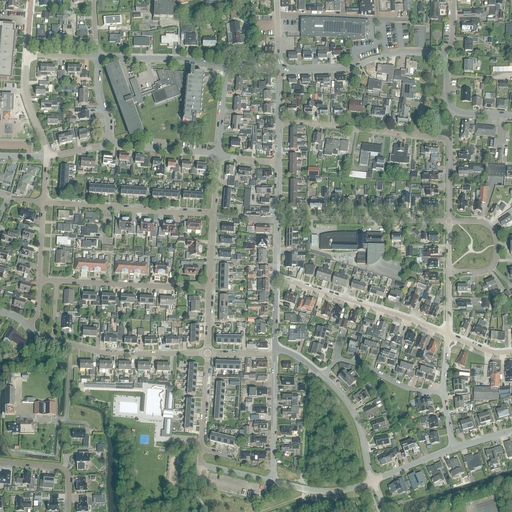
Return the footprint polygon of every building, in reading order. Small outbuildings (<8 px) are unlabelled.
[(154,0),(154,9),(153,18),(153,21),(159,21),(160,18),(167,18),(174,18),(175,7),(174,7),(174,0),(154,0)] [(325,0),(325,12),(334,12),(334,1),(334,0),(325,0)] [(372,0),(360,0),(361,5),(357,5),(358,15),(364,15),(364,16),(374,16),(372,0)] [(403,0),(403,2),(404,2),(404,12),(407,11),(408,17),(411,17),(411,11),(410,1),(410,0),(403,0)] [(490,16),(495,16),(496,5),(495,0),(481,0),(482,1),(484,1),(484,6),(490,7),(490,16)] [(495,0),(496,5),(495,16),(495,20),(498,20),(498,23),(503,23),(503,13),(499,12),(499,5),(502,6),(502,1),(504,1),(503,0),(495,0)] [(18,8),(18,3),(8,2),(8,5),(6,5),(6,10),(13,11),(14,8),(18,8)] [(438,21),(439,4),(431,3),(430,20),(438,21)] [(103,17),(104,25),(121,24),(121,16),(103,17)] [(368,26),(369,21),(327,18),(301,18),(301,37),(344,38),(344,43),(345,43),(365,40),(365,26),(368,26)] [(475,33),(476,32),(477,30),(477,27),(477,25),(479,24),(479,23),(480,23),(480,20),(471,19),(471,25),(462,25),(462,31),(472,31),(472,33),(473,33),(475,33)] [(0,25),(0,78),(10,79),(15,32),(13,32),(13,26),(14,22),(2,21),(0,21),(0,23),(2,24),(2,25),(0,25)] [(73,30),(71,30),(71,26),(70,25),(70,22),(62,22),(62,33),(65,33),(65,39),(73,39),(73,30)] [(240,44),(244,43),(243,36),(239,36),(239,33),(240,33),(239,23),(229,24),(230,34),(227,34),(228,44),(232,43),(233,45),(240,44)] [(182,25),(182,33),(191,33),(192,25),(182,25)] [(78,30),(80,30),(80,39),(87,39),(87,30),(86,30),(86,26),(78,26),(78,30)] [(125,33),(123,33),(120,33),(120,35),(109,35),(109,42),(116,43),(116,44),(120,44),(120,40),(123,40),(123,36),(125,36),(125,33)] [(197,46),(197,42),(196,42),(196,35),(185,34),(184,46),(197,46)] [(177,43),(177,36),(174,36),(174,37),(161,37),(161,44),(168,44),(168,47),(173,47),(173,43),(177,43)] [(218,44),(218,36),(215,36),(215,38),(203,38),(202,46),(214,47),(214,44),(218,44)] [(149,47),(149,38),(133,38),(133,47),(149,47)] [(478,42),(478,38),(471,38),(471,41),(465,41),(465,51),(467,51),(467,53),(468,54),(472,54),(473,53),(473,51),(472,50),(472,42),(478,42)] [(297,54),(301,54),(301,49),(300,49),(300,45),(298,45),(298,46),(298,49),(295,49),(294,54),(289,54),(289,60),(298,60),(297,54)] [(330,45),(330,47),(330,53),(333,53),(333,57),(343,57),(342,49),(336,49),(335,45),(330,45)] [(330,53),(330,47),(325,47),(324,53),(318,53),(318,60),(327,59),(327,53),(330,53)] [(315,49),(310,49),(303,49),(303,60),(312,60),(312,54),(315,53),(315,49)] [(417,69),(417,62),(409,61),(410,60),(406,59),(405,70),(401,69),(400,76),(405,77),(405,74),(409,75),(410,68),(417,69)] [(468,59),(468,61),(464,61),(464,72),(473,72),(473,65),(476,65),(476,59),(468,59)] [(44,76),(47,76),(47,65),(40,65),(40,68),(37,68),(37,77),(40,77),(40,73),(45,73),(44,76)] [(153,94),(161,91),(160,88),(141,95),(135,78),(129,80),(135,97),(133,98),(132,98),(132,97),(130,97),(119,66),(117,67),(116,65),(107,68),(108,71),(106,72),(118,103),(119,108),(128,133),(130,132),(131,135),(140,132),(140,130),(142,129),(133,104),(137,102),(138,105),(144,103),(142,98),(153,94)] [(393,77),(394,68),(391,67),(385,66),(378,65),(377,73),(390,75),(389,76),(393,77)] [(81,66),(74,66),(74,73),(81,73),(81,78),(87,78),(87,71),(81,71),(81,66)] [(156,103),(179,95),(177,89),(186,85),(186,86),(186,89),(186,91),(186,93),(185,95),(186,96),(185,98),(185,100),(185,103),(184,105),(185,105),(185,108),(184,109),(184,110),(184,112),(183,114),(184,114),(184,118),(182,121),(183,121),(184,121),(184,122),(185,122),(186,122),(187,123),(188,123),(189,123),(190,123),(191,124),(192,124),(192,125),(195,125),(195,117),(199,118),(199,116),(200,116),(200,114),(200,111),(200,109),(200,106),(201,106),(200,104),(201,102),(201,100),(201,97),(201,95),(201,92),(202,92),(202,90),(202,88),(202,86),(202,85),(202,83),(203,83),(202,81),(203,78),(205,78),(204,76),(203,74),(202,74),(194,73),(194,70),(190,69),(190,72),(190,73),(167,71),(164,71),(164,69),(161,70),(157,72),(160,81),(157,82),(160,88),(161,91),(153,94),(155,98),(156,103)] [(292,91),(300,90),(300,83),(297,83),(297,78),(296,78),(296,77),(293,77),(293,78),(289,78),(289,84),(292,84),(292,91)] [(343,82),(345,82),(345,77),(337,77),(337,82),(334,82),(334,89),(339,88),(339,89),(340,89),(343,89),(343,82)] [(308,87),(313,87),(313,86),(312,83),(310,83),(310,78),(302,78),(302,84),(302,85),(304,86),(308,86),(308,87)] [(259,90),(261,90),(268,90),(265,89),(265,87),(271,87),(271,79),(265,79),(265,82),(259,82),(259,85),(259,90)] [(414,86),(414,82),(408,81),(408,80),(403,79),(402,98),(411,99),(411,95),(408,95),(408,86),(414,86)] [(373,89),(381,90),(382,82),(374,81),(369,80),(367,91),(372,92),(373,89)] [(52,86),(47,85),(39,85),(39,88),(36,88),(35,95),(44,96),(45,92),(52,93),(52,86)] [(247,85),(243,85),(236,85),(236,92),(242,93),(242,88),(247,88),(247,85)] [(78,94),(78,98),(87,98),(87,91),(81,91),(81,88),(73,87),(73,94),(78,94)] [(469,102),(470,89),(462,88),(461,102),(469,102)] [(268,93),(268,90),(261,90),(261,97),(264,97),(264,101),(270,101),(270,93),(268,93)] [(490,94),(490,98),(484,97),(484,100),(483,108),(494,109),(494,101),(494,98),(495,94),(490,94)] [(12,111),(13,96),(0,95),(0,119),(0,118),(3,118),(3,120),(9,120),(9,114),(11,114),(11,111),(12,111)] [(300,108),(300,102),(300,100),(300,95),(295,95),(295,100),(296,100),(296,102),(292,102),(292,107),(289,107),(289,113),(293,113),(293,114),(296,114),(296,113),(297,108),(300,108)] [(368,107),(368,97),(363,96),(363,103),(350,101),(349,112),(362,113),(362,106),(368,107)] [(87,105),(87,98),(78,98),(79,98),(79,102),(75,102),(75,108),(81,108),(81,104),(87,105)] [(481,106),(481,99),(473,98),(472,107),(480,107),(480,106),(481,106)] [(60,99),(57,99),(49,99),(49,102),(44,102),(41,102),(41,109),(51,110),(51,106),(57,106),(57,105),(57,103),(61,104),(61,101),(60,99)] [(389,106),(389,100),(383,99),(383,109),(372,108),(372,116),(385,117),(386,109),(385,109),(386,106),(389,106)] [(400,99),(399,105),(398,115),(396,115),(396,116),(395,116),(395,114),(391,113),(391,119),(398,120),(397,124),(407,125),(408,118),(409,109),(405,108),(406,100),(400,99)] [(508,100),(501,100),(497,99),(497,102),(496,109),(506,110),(506,107),(507,107),(508,100)] [(342,110),(341,109),(341,106),(339,105),(337,105),(337,104),(334,104),(335,100),(331,100),(331,110),(335,110),(335,115),(342,116),(342,110)] [(316,108),(316,102),(308,102),(308,108),(305,108),(305,113),(312,113),(313,108),(316,108)] [(270,114),(270,106),(268,106),(268,103),(261,103),(261,111),(264,111),(264,114),(270,114)] [(327,115),(328,109),(327,109),(327,107),(322,107),(323,103),(318,103),(317,103),(317,109),(320,109),(319,115),(327,115)] [(246,105),(241,105),(235,104),(234,112),(240,113),(241,109),(246,109),(246,105)] [(86,109),(78,109),(76,109),(76,112),(82,113),(81,116),(79,116),(79,120),(88,120),(88,112),(87,112),(86,109)] [(47,125),(55,125),(55,128),(59,127),(59,125),(57,125),(57,122),(63,122),(63,115),(56,114),(56,118),(51,118),(47,118),(47,125)] [(472,129),(472,126),(469,126),(469,122),(462,122),(461,128),(465,129),(465,131),(468,131),(468,129),(472,129)] [(472,129),(468,129),(468,131),(465,131),(465,129),(461,128),(460,138),(468,139),(468,133),(474,134),(475,127),(472,126),(472,129)] [(475,126),(475,127),(474,134),(474,136),(479,136),(495,138),(495,137),(495,128),(496,127),(475,126)] [(79,138),(79,140),(87,139),(86,136),(89,135),(88,129),(78,131),(78,128),(74,129),(76,138),(79,138)] [(75,139),(74,135),(73,129),(67,131),(68,134),(64,135),(66,143),(72,142),(72,139),(75,139)] [(59,144),(66,143),(64,135),(60,136),(59,132),(53,133),(55,141),(58,141),(59,144)] [(322,151),(324,142),(321,142),(321,140),(321,135),(314,134),(312,144),(318,145),(317,151),(322,151)] [(253,145),(256,145),(256,144),(256,137),(256,136),(252,136),(252,142),(247,141),(246,150),(252,151),(253,145)] [(243,143),(244,137),(238,137),(238,141),(232,141),(231,147),(240,148),(240,143),(243,143)] [(347,153),(349,142),(341,141),(326,139),(324,156),(332,157),(333,149),(340,150),(339,152),(347,153)] [(383,169),(384,160),(380,159),(382,146),(362,144),(360,165),(367,166),(369,153),(378,154),(376,163),(373,163),(372,170),(376,170),(376,168),(383,169)] [(394,145),(393,154),(400,154),(401,145),(397,145),(397,146),(394,145)] [(404,145),(401,145),(400,154),(407,155),(408,147),(404,146),(404,145)] [(425,154),(431,154),(432,147),(428,146),(428,145),(425,145),(425,146),(421,146),(420,157),(424,157),(425,154)] [(438,147),(432,147),(431,154),(431,158),(439,158),(439,155),(438,154),(438,147)] [(470,160),(470,156),(472,156),(472,155),(474,155),(474,148),(463,148),(463,153),(458,153),(458,159),(463,159),(463,160),(466,160),(467,160),(467,161),(469,161),(470,160)] [(115,159),(114,159),(112,159),(112,155),(104,154),(103,165),(108,166),(108,167),(115,167),(115,159)] [(131,166),(132,159),(128,159),(128,155),(119,154),(119,160),(127,161),(126,165),(131,166)] [(400,154),(393,154),(393,156),(390,155),(389,163),(399,164),(400,154)] [(407,155),(400,154),(399,164),(409,164),(410,157),(407,157),(407,155)] [(147,168),(148,159),(144,158),(144,156),(135,155),(135,163),(142,163),(141,167),(147,168)] [(83,168),(87,168),(88,160),(81,159),(81,165),(77,165),(77,171),(82,172),(83,168)] [(95,160),(88,160),(87,168),(92,169),(91,173),(97,173),(98,167),(94,167),(95,160)] [(163,176),(164,167),(161,167),(161,161),(153,160),(152,166),(157,167),(156,175),(163,176)] [(178,173),(178,166),(175,166),(176,162),(168,161),(167,168),(171,168),(171,171),(173,171),(173,172),(178,173)] [(189,174),(193,174),(194,168),(190,167),(191,163),(182,163),(181,169),(190,170),(189,174)] [(196,168),(194,168),(193,174),(196,175),(197,170),(205,171),(206,165),(197,164),(196,168)] [(505,173),(505,165),(488,164),(488,172),(505,173)] [(26,173),(26,175),(32,177),(34,178),(37,169),(28,167),(26,167),(26,166),(23,165),(22,171),(24,172),(24,173),(26,173)] [(485,165),(478,165),(469,165),(469,169),(467,169),(458,169),(458,176),(468,176),(468,173),(472,173),(472,172),(485,172),(485,165)] [(226,176),(229,176),(228,186),(234,187),(235,176),(233,176),(233,168),(227,167),(226,176)] [(269,177),(272,177),(272,172),(270,172),(270,170),(262,170),(257,170),(257,180),(261,180),(261,182),(265,182),(266,180),(266,178),(269,178),(269,177)] [(351,170),(350,177),(367,179),(367,173),(351,170)] [(5,172),(4,175),(2,181),(3,181),(2,183),(10,186),(11,181),(13,182),(15,176),(13,176),(13,175),(5,172)] [(29,185),(32,177),(26,175),(23,174),(21,182),(21,183),(27,184),(29,185)] [(24,193),(27,184),(21,183),(21,182),(18,182),(16,190),(20,192),(19,195),(23,196),(24,193)] [(107,182),(107,187),(106,194),(114,195),(114,187),(109,187),(109,182),(107,182)] [(72,185),(68,184),(60,184),(59,192),(67,192),(67,187),(72,187),(72,185)] [(139,184),(138,189),(138,196),(146,197),(146,189),(141,189),(141,184),(139,184)] [(434,194),(438,194),(438,187),(430,187),(430,185),(422,185),(422,190),(426,190),(426,195),(430,195),(430,194),(431,194),(431,195),(434,195),(434,194)] [(271,194),(271,186),(261,186),(258,186),(258,194),(261,194),(261,195),(265,195),(265,194),(271,194)] [(486,204),(487,187),(480,186),(479,197),(476,197),(476,203),(475,203),(474,211),(475,212),(477,212),(478,211),(481,212),(482,204),(486,204)] [(159,198),(159,191),(160,187),(157,187),(157,191),(152,191),(152,197),(159,198)] [(338,199),(341,200),(341,193),(337,193),(337,195),(332,195),(332,199),(331,207),(338,207),(338,199)] [(402,194),(402,197),(402,201),(398,200),(398,204),(399,204),(399,209),(406,209),(406,201),(409,201),(410,194),(402,194)] [(464,206),(467,206),(467,202),(464,202),(465,195),(461,195),(460,200),(458,200),(458,203),(458,206),(458,210),(464,210),(464,206)] [(354,200),(354,196),(349,196),(349,199),(345,199),(345,208),(352,208),(352,200),(354,200)] [(365,200),(364,200),(364,197),(357,197),(357,200),(358,200),(358,208),(365,208),(365,200)] [(380,209),(380,200),(376,200),(376,197),(371,197),(371,201),(374,201),(374,208),(380,209)] [(386,199),(386,201),(384,201),(384,204),(386,204),(386,209),(392,209),(392,204),(395,204),(396,197),(389,197),(388,197),(387,198),(386,199)] [(432,208),(437,208),(437,201),(432,201),(429,201),(429,199),(424,199),(424,206),(429,206),(429,208),(432,208)] [(502,212),(503,211),(503,209),(506,206),(502,203),(500,207),(496,205),(495,207),(493,207),(489,214),(494,217),(499,210),(502,212)] [(249,208),(244,207),(244,216),(261,216),(261,218),(265,218),(265,216),(270,217),(270,209),(249,208)] [(19,216),(25,218),(25,220),(33,223),(36,213),(22,208),(19,216)] [(98,214),(87,213),(85,213),(85,220),(88,220),(88,223),(95,223),(95,221),(97,221),(98,214)] [(511,218),(508,214),(502,218),(502,219),(499,222),(502,226),(505,225),(506,224),(508,227),(511,225),(509,223),(511,220),(511,218)] [(124,231),(125,219),(121,219),(119,219),(119,224),(118,224),(118,225),(119,225),(118,226),(115,226),(114,235),(121,235),(121,230),(124,231)] [(129,219),(125,219),(124,231),(128,231),(128,234),(134,234),(134,227),(131,227),(131,225),(131,224),(131,220),(129,220),(129,219)] [(146,232),(147,221),(143,220),(141,220),(140,225),(140,226),(140,228),(137,228),(136,234),(143,235),(143,232),(146,232)] [(233,232),(234,224),(239,225),(240,221),(233,220),(233,224),(222,223),(222,231),(233,232)] [(152,241),(152,237),(156,238),(156,229),(153,229),(153,227),(153,226),(153,221),(151,221),(147,221),(146,232),(150,232),(149,237),(149,241),(152,241)] [(184,224),(183,233),(187,233),(187,230),(200,230),(200,222),(188,221),(187,224),(184,224)] [(168,233),(169,222),(165,222),(163,222),(162,226),(162,227),(162,229),(159,229),(158,236),(164,236),(165,233),(168,233)] [(172,222),(169,222),(168,233),(172,234),(171,237),(178,237),(178,230),(174,230),(175,228),(175,227),(175,222),(172,222)] [(70,225),(57,224),(57,231),(68,232),(69,232),(70,225)] [(32,240),(34,232),(28,230),(29,227),(21,225),(19,231),(23,232),(22,237),(32,240)] [(97,234),(97,227),(87,226),(87,228),(82,228),(82,229),(81,236),(89,236),(90,233),(97,234)] [(9,230),(7,234),(3,232),(1,240),(11,244),(13,238),(16,239),(18,234),(17,232),(9,230)] [(381,245),(382,234),(366,233),(366,236),(358,235),(358,233),(348,233),(338,233),(329,234),(320,236),(320,250),(332,251),(332,250),(357,251),(367,252),(367,244),(381,245)] [(404,246),(404,237),(401,237),(401,235),(392,235),(392,242),(401,242),(400,245),(404,246)] [(231,244),(232,237),(221,236),(220,244),(231,244)] [(307,252),(330,260),(331,257),(310,250),(310,236),(307,236),(307,252)] [(260,238),(259,237),(254,237),(251,237),(249,238),(249,241),(251,243),(252,243),(252,244),(244,244),(244,250),(255,250),(255,246),(258,247),(266,248),(267,243),(269,242),(269,239),(268,239),(268,238),(260,238)] [(91,248),(91,247),(96,247),(96,240),(86,239),(85,246),(87,246),(87,248),(91,248)] [(190,246),(189,249),(201,250),(201,247),(201,244),(196,244),(196,243),(195,243),(196,240),(187,239),(186,246),(190,246)] [(31,258),(33,250),(27,248),(28,244),(21,242),(19,248),(22,250),(21,255),(31,258)] [(299,247),(298,252),(306,252),(306,243),(300,243),(300,242),(298,242),(298,245),(299,245),(299,247)] [(383,245),(381,245),(367,244),(367,252),(357,251),(358,256),(357,256),(357,265),(366,265),(366,266),(370,266),(373,265),(376,264),(379,261),(381,258),(383,255),(383,251),(383,248),(383,245)] [(433,247),(429,247),(428,247),(428,248),(425,248),(425,250),(423,250),(423,258),(430,258),(430,255),(433,255),(433,254),(438,254),(438,248),(433,248),(433,247)] [(11,257),(13,250),(6,248),(4,252),(0,250),(0,259),(6,261),(7,256),(11,257)] [(65,252),(69,252),(69,254),(72,254),(72,249),(69,249),(69,248),(62,248),(62,252),(56,252),(55,264),(64,264),(65,252)] [(201,250),(189,249),(189,253),(186,253),(186,259),(192,259),(193,256),(195,256),(196,256),(200,256),(200,254),(201,250)] [(230,258),(231,251),(220,250),(219,257),(230,258)] [(157,274),(161,274),(161,263),(158,263),(158,260),(155,260),(156,259),(152,258),(151,266),(155,266),(155,268),(154,268),(154,269),(155,269),(154,274),(157,274)] [(430,258),(423,258),(421,258),(421,263),(421,264),(424,264),(424,265),(427,265),(427,268),(438,268),(438,261),(428,261),(428,258),(430,258)] [(28,275),(30,267),(24,265),(25,261),(18,259),(16,265),(19,266),(18,272),(28,275)] [(165,263),(161,263),(161,274),(164,275),(167,275),(167,270),(167,269),(167,267),(171,267),(171,261),(165,260),(165,263)] [(190,263),(181,262),(180,266),(181,266),(181,268),(184,268),(184,274),(197,275),(198,266),(197,266),(197,267),(190,266),(190,263)] [(2,266),(0,265),(0,278),(2,279),(4,273),(7,274),(9,268),(2,266)] [(315,267),(309,265),(305,275),(312,277),(315,267)] [(322,280),(326,267),(324,266),(323,269),(319,268),(315,278),(322,280)] [(329,267),(326,267),(322,280),(329,283),(332,272),(328,271),(329,267)] [(335,273),(332,283),(339,285),(343,272),(341,271),(340,274),(335,273)] [(430,271),(418,271),(418,274),(424,274),(424,280),(438,281),(438,274),(430,274),(430,271)] [(343,272),(339,285),(345,288),(349,277),(344,276),(345,272),(343,272)] [(29,293),(31,285),(25,283),(26,279),(18,277),(16,283),(20,285),(19,290),(29,293)] [(496,289),(498,288),(496,285),(493,278),(485,282),(486,285),(481,287),(483,291),(487,288),(488,289),(488,288),(489,289),(491,288),(491,287),(494,286),(496,289)] [(257,291),(268,291),(268,280),(257,280),(257,291)] [(351,288),(358,290),(360,282),(356,281),(356,283),(353,282),(351,288)] [(364,283),(360,282),(358,290),(365,292),(367,286),(364,285),(364,283)] [(381,289),(379,288),(376,296),(383,298),(386,288),(382,286),(381,289)] [(369,294),(376,296),(379,288),(375,287),(374,288),(371,287),(369,294)] [(425,315),(426,314),(428,315),(431,307),(429,307),(431,302),(430,302),(432,298),(428,297),(429,294),(428,294),(430,288),(427,287),(422,299),(426,301),(424,305),(423,305),(421,312),(424,313),(424,314),(425,315)] [(410,289),(410,290),(407,297),(409,298),(406,306),(414,310),(419,298),(418,298),(419,296),(418,296),(419,292),(410,289)] [(400,298),(402,292),(395,290),(395,292),(391,290),(388,300),(395,302),(397,297),(400,298)] [(72,306),(73,291),(64,291),(63,305),(72,306)] [(20,295),(13,293),(12,294),(10,294),(10,296),(12,296),(11,300),(14,301),(13,305),(19,307),(19,308),(23,309),(25,301),(19,299),(20,295)] [(85,301),(89,301),(89,293),(82,293),(82,296),(79,296),(78,308),(82,308),(82,305),(85,305),(85,301)] [(96,294),(89,293),(89,301),(92,301),(92,306),(98,306),(98,304),(98,297),(96,297),(96,294)] [(284,301),(295,304),(296,303),(296,302),(296,301),(297,296),(287,293),(284,301)] [(101,297),(98,297),(98,304),(98,306),(107,307),(108,294),(101,294),(101,297)] [(117,308),(118,298),(115,298),(115,295),(108,294),(107,307),(108,307),(108,302),(114,303),(114,305),(117,305),(117,308)] [(120,299),(118,298),(117,308),(120,308),(120,303),(124,303),(124,308),(126,308),(127,295),(120,295),(120,299)] [(134,296),(127,295),(126,308),(129,308),(130,304),(133,304),(133,309),(136,309),(136,299),(134,299),(134,296)] [(145,310),(146,296),(139,296),(139,300),(136,299),(136,309),(136,306),(139,306),(139,304),(145,304),(145,310)] [(156,298),(153,298),(153,297),(146,296),(145,310),(149,310),(149,307),(148,307),(149,305),(152,305),(152,307),(155,307),(156,298)] [(160,306),(166,306),(167,298),(160,297),(160,298),(157,298),(156,307),(160,308),(160,306)] [(199,302),(199,298),(188,297),(188,302),(188,307),(199,308),(199,302)] [(173,298),(167,298),(166,306),(172,307),(172,308),(176,309),(176,299),(173,299),(173,298)] [(312,311),(315,301),(305,298),(304,301),(300,299),(297,309),(311,313),(312,311)] [(440,309),(438,308),(439,305),(433,303),(432,306),(433,306),(431,312),(430,316),(435,318),(436,315),(437,315),(440,309)] [(329,314),(332,307),(325,305),(324,309),(323,309),(322,312),(323,312),(323,313),(322,316),(329,318),(331,314),(329,314)] [(268,306),(260,306),(248,306),(248,309),(251,309),(251,310),(260,310),(260,317),(268,317),(268,306)] [(199,313),(199,308),(188,307),(188,318),(196,318),(196,313),(199,313)] [(340,314),(342,310),(336,308),(332,318),(339,320),(340,316),(341,315),(340,314)] [(351,313),(349,321),(342,319),(342,320),(340,326),(340,328),(346,329),(347,324),(353,326),(354,325),(356,321),(357,320),(356,319),(358,315),(355,314),(355,313),(352,312),(352,313),(351,313)] [(80,317),(80,313),(68,313),(67,316),(63,316),(62,329),(71,329),(72,317),(80,317)] [(302,324),(302,319),(300,319),(300,317),(296,317),(296,315),(285,314),(285,322),(290,322),(290,323),(302,324)] [(503,334),(498,333),(497,342),(500,343),(500,342),(502,342),(504,342),(505,334),(508,334),(508,331),(508,326),(507,326),(507,317),(502,317),(503,334)] [(374,334),(373,334),(376,326),(373,325),(374,322),(365,319),(364,322),(362,321),(360,326),(362,327),(363,326),(368,328),(366,335),(373,337),(374,334)] [(460,329),(463,330),(465,331),(466,331),(470,321),(464,319),(463,322),(462,322),(461,324),(462,325),(460,329)] [(483,321),(478,335),(478,336),(483,338),(484,338),(487,329),(482,327),(483,326),(485,327),(487,323),(486,323),(487,320),(484,319),(483,321)] [(483,321),(479,320),(477,326),(475,325),(472,333),(472,334),(477,336),(477,335),(478,335),(483,321)] [(266,334),(266,325),(264,325),(264,321),(256,321),(256,327),(257,327),(257,334),(266,334)] [(379,327),(376,326),(373,334),(374,334),(379,336),(380,332),(384,333),(387,324),(381,322),(379,327)] [(82,336),(89,337),(89,329),(86,328),(86,324),(80,324),(79,333),(82,333),(82,336)] [(93,329),(89,329),(89,337),(96,337),(96,334),(99,334),(99,325),(93,324),(93,329)] [(296,341),(300,341),(300,334),(306,334),(309,326),(300,326),(300,330),(290,330),(289,338),(289,341),(295,341),(296,341)] [(316,327),(314,332),(325,335),(326,332),(330,333),(331,328),(325,326),(325,329),(316,327)] [(117,339),(120,339),(121,328),(117,327),(117,333),(113,333),(113,330),(110,330),(110,331),(110,343),(116,343),(117,339)] [(402,346),(402,339),(396,337),(399,330),(392,327),(390,335),(391,335),(390,337),(393,338),(391,342),(402,346)] [(124,344),(130,344),(131,331),(128,331),(128,336),(128,337),(124,337),(124,335),(124,328),(121,328),(120,339),(124,340),(124,344)] [(164,328),(161,328),(161,335),(161,339),(165,339),(165,345),(172,345),(171,335),(169,335),(169,334),(164,334),(164,328)] [(10,329),(5,338),(4,337),(1,341),(9,346),(11,342),(11,340),(22,348),(26,341),(15,334),(16,333),(10,329)] [(174,335),(171,335),(172,345),(178,344),(178,340),(182,340),(182,329),(178,329),(179,335),(178,335),(178,338),(174,338),(174,335)] [(493,342),(497,342),(498,333),(494,333),(495,329),(490,329),(490,333),(491,333),(490,340),(493,341),(493,342)] [(224,337),(224,332),(222,332),(222,336),(216,336),(216,344),(224,344),(224,337)] [(324,338),(325,335),(314,332),(313,337),(319,339),(319,342),(327,344),(328,339),(324,338)] [(411,346),(415,336),(408,333),(405,341),(407,342),(406,344),(411,346)] [(424,344),(425,340),(419,338),(415,348),(422,350),(423,347),(423,346),(424,345),(424,344)] [(255,343),(255,342),(247,342),(247,349),(255,349),(255,348),(257,348),(257,349),(267,349),(268,343),(265,343),(265,340),(264,340),(261,339),(260,341),(260,343),(257,343),(255,343)] [(350,353),(356,355),(358,348),(356,347),(357,342),(351,340),(348,347),(350,348),(350,349),(348,349),(347,353),(350,354),(350,353)] [(368,348),(370,349),(372,342),(366,340),(364,345),(361,344),(359,351),(367,353),(368,348)] [(312,343),(310,349),(321,352),(322,349),(326,350),(327,344),(319,342),(318,345),(312,343)] [(378,343),(372,342),(370,349),(371,349),(370,354),(377,356),(379,349),(376,348),(378,343)] [(436,351),(436,349),(436,348),(437,344),(435,344),(435,343),(433,342),(432,342),(431,342),(428,352),(426,358),(432,360),(434,354),(435,351),(436,351)] [(413,349),(408,347),(405,354),(411,356),(413,349)] [(320,355),(321,352),(310,349),(309,354),(318,357),(317,360),(323,361),(324,356),(320,355)] [(386,359),(388,359),(390,352),(384,350),(382,356),(379,355),(377,361),(385,364),(386,359)] [(396,354),(390,352),(388,359),(389,360),(388,365),(395,367),(397,360),(394,360),(396,354)] [(466,359),(467,355),(462,353),(460,358),(459,358),(458,359),(457,359),(455,363),(464,367),(466,363),(465,363),(467,359),(466,359)] [(267,367),(267,361),(257,360),(257,362),(253,362),(252,369),(257,369),(257,368),(265,368),(265,367),(267,367)] [(404,370),(405,370),(408,363),(402,361),(400,366),(397,365),(395,372),(402,374),(404,370)] [(92,362),(86,362),(86,370),(89,370),(89,375),(94,375),(94,368),(92,368),(92,362)] [(414,365),(408,363),(405,370),(407,371),(406,375),(413,378),(415,371),(412,370),(414,365)] [(487,378),(491,378),(496,378),(497,372),(497,369),(496,369),(496,364),(490,364),(490,370),(489,370),(489,372),(488,372),(487,378)] [(332,371),(335,374),(340,369),(337,366),(332,371)] [(424,374),(426,374),(428,367),(422,366),(420,371),(417,370),(415,376),(422,379),(424,374)] [(434,369),(428,367),(426,374),(427,375),(426,380),(433,382),(435,375),(433,374),(434,369)] [(338,377),(345,385),(352,378),(350,375),(353,372),(352,371),(348,374),(345,370),(338,377)] [(500,372),(497,372),(496,378),(491,378),(491,388),(474,387),(473,400),(498,401),(498,388),(499,388),(500,372)] [(354,380),(352,378),(345,385),(350,391),(355,387),(353,385),(356,382),(358,384),(361,381),(358,377),(354,380)] [(454,381),(453,382),(454,387),(465,386),(464,382),(466,382),(468,381),(467,378),(468,378),(454,379),(454,381)] [(116,389),(116,384),(84,384),(84,383),(80,383),(80,389),(79,389),(79,394),(89,394),(89,389),(116,389)] [(456,395),(458,395),(466,394),(467,393),(467,390),(466,390),(465,390),(465,386),(454,387),(454,392),(456,392),(456,395)] [(14,388),(5,387),(5,405),(13,405),(14,388)] [(195,388),(187,387),(183,387),(183,389),(187,390),(187,394),(195,395),(195,388)] [(510,387),(499,388),(499,396),(511,395),(510,387)] [(267,395),(267,389),(263,389),(263,388),(255,388),(254,396),(262,396),(262,395),(267,395)] [(365,392),(364,393),(362,390),(359,392),(358,390),(356,392),(357,394),(353,396),(358,403),(362,400),(363,402),(369,398),(365,392)] [(171,438),(174,391),(167,391),(165,411),(163,411),(162,418),(165,418),(164,431),(161,431),(161,437),(171,438)] [(298,407),(298,395),(293,395),(293,394),(282,394),(282,401),(292,401),(292,407),(298,407)] [(455,399),(455,405),(466,404),(466,403),(467,403),(467,401),(466,401),(466,400),(465,400),(465,399),(466,399),(465,396),(458,397),(458,399),(455,399)] [(376,406),(382,403),(379,398),(372,402),(374,405),(363,410),(367,418),(379,412),(376,406)] [(415,400),(417,408),(428,406),(427,403),(431,402),(431,400),(422,401),(422,399),(415,400)] [(34,403),(34,415),(43,415),(43,403),(34,403)] [(56,403),(43,403),(43,415),(56,415),(56,403)] [(511,418),(511,417),(511,416),(508,403),(500,406),(501,409),(504,419),(506,418),(507,418),(507,417),(508,417),(509,416),(509,418),(510,418),(511,418)] [(466,404),(455,405),(455,410),(459,410),(459,412),(466,412),(466,409),(464,409),(464,406),(466,406),(466,404)] [(428,406),(417,408),(418,413),(427,412),(427,415),(434,413),(433,408),(428,409),(428,406)] [(296,420),(296,415),(298,415),(298,408),(291,407),(291,410),(283,410),(283,414),(282,414),(282,415),(283,416),(283,417),(290,417),(290,419),(296,420)] [(504,419),(501,409),(496,410),(496,408),(493,409),(494,413),(493,413),(493,415),(494,415),(496,422),(500,421),(501,421),(502,421),(503,420),(504,419)] [(485,423),(486,423),(490,421),(491,423),(494,422),(490,410),(487,411),(488,413),(483,414),(485,423)] [(485,423),(483,414),(478,416),(478,414),(475,415),(476,418),(475,418),(475,420),(476,420),(478,427),(481,426),(481,427),(486,425),(486,423),(485,423)] [(430,419),(430,417),(421,418),(422,424),(429,423),(430,429),(439,428),(437,418),(430,419)] [(469,420),(465,421),(468,432),(476,429),(472,417),(469,418),(469,420)] [(374,431),(386,427),(384,419),(371,423),(374,431)] [(34,420),(17,420),(17,425),(8,424),(8,432),(12,432),(12,433),(17,433),(34,434),(34,420)] [(267,429),(267,424),(265,424),(265,422),(256,422),(256,421),(254,421),(254,422),(248,422),(248,425),(254,425),(254,429),(267,429)] [(460,434),(464,433),(465,434),(467,433),(467,432),(468,432),(465,421),(458,423),(458,425),(460,434)] [(297,430),(297,428),(292,427),(284,427),(284,428),(282,428),(282,435),(292,436),(292,430),(297,430)] [(83,439),(83,447),(88,448),(89,436),(84,436),(85,430),(79,430),(73,430),(72,438),(83,439)] [(431,444),(439,443),(437,433),(431,434),(431,433),(417,435),(419,442),(426,441),(425,437),(430,436),(431,444)] [(236,439),(232,439),(233,436),(230,435),(230,438),(228,446),(234,447),(236,439)] [(262,447),(262,444),(266,444),(266,437),(259,437),(259,436),(251,436),(251,444),(257,444),(257,446),(257,447),(261,447),(262,447)] [(377,447),(389,444),(388,436),(375,439),(377,447)] [(410,438),(405,440),(409,451),(412,449),(414,453),(419,451),(415,441),(412,442),(410,438)] [(409,451),(405,440),(400,442),(403,451),(401,452),(403,458),(408,456),(407,452),(409,451)] [(511,456),(511,455),(511,454),(511,443),(511,444),(511,441),(503,443),(508,458),(511,457),(511,456)] [(498,465),(495,454),(503,452),(501,446),(493,448),(494,450),(488,451),(488,450),(485,451),(487,458),(490,457),(491,462),(486,463),(488,469),(490,469),(491,471),(499,469),(498,465)] [(395,457),(394,456),(397,455),(394,448),(395,449),(392,450),(384,453),(385,455),(379,458),(382,466),(391,461),(390,459),(395,457)] [(84,463),(89,463),(88,452),(78,452),(79,456),(76,456),(76,464),(77,464),(77,470),(84,470),(84,463)] [(250,452),(241,452),(241,460),(242,460),(245,460),(246,460),(246,457),(250,457),(250,452)] [(259,462),(259,459),(265,459),(265,458),(266,458),(266,454),(265,454),(265,452),(251,452),(251,462),(259,462)] [(473,469),(482,466),(479,455),(474,456),(474,457),(473,458),(472,455),(465,457),(470,472),(474,471),(473,469)] [(453,471),(450,473),(448,473),(450,479),(453,478),(452,477),(460,474),(454,459),(449,461),(449,460),(446,461),(448,468),(451,467),(453,471)] [(431,479),(433,484),(444,479),(440,471),(439,471),(438,469),(441,468),(439,463),(436,464),(435,465),(430,467),(427,468),(430,475),(432,474),(434,478),(431,479)] [(0,483),(9,484),(10,472),(3,472),(3,474),(0,473),(0,483)] [(417,488),(426,484),(421,472),(417,474),(417,475),(416,476),(414,473),(408,476),(414,491),(418,489),(417,488)] [(28,489),(33,490),(34,480),(30,480),(31,474),(23,474),(22,485),(28,485),(28,489)] [(39,488),(43,488),(43,483),(53,484),(54,476),(44,475),(43,480),(40,480),(39,488)] [(76,491),(87,491),(87,484),(85,484),(85,478),(78,478),(79,484),(76,484),(76,491)] [(398,494),(407,491),(402,478),(396,481),(397,483),(388,487),(389,489),(388,489),(389,490),(391,493),(397,491),(398,494)] [(47,511),(58,511),(58,503),(58,495),(51,495),(51,503),(47,503),(47,511)] [(76,511),(87,511),(87,505),(87,497),(80,497),(80,505),(77,505),(76,511)] [(23,508),(30,508),(30,502),(23,502),(23,500),(16,500),(16,511),(23,511),(23,508)]
